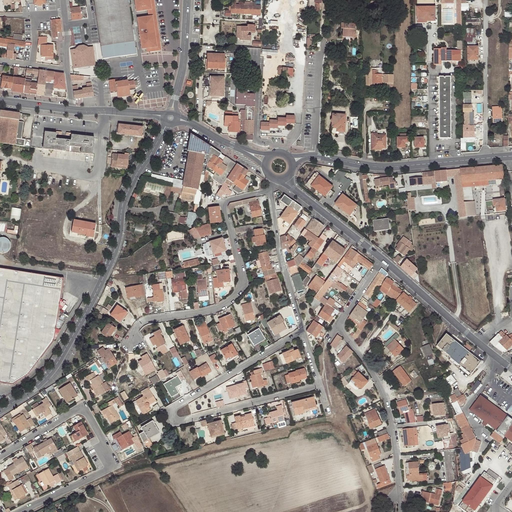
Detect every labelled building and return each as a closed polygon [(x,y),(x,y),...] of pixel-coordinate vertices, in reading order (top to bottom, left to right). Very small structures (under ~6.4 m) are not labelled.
[(128,0),(94,0),(101,47),(134,42),(128,0)] [(134,0),(136,12),(148,10),(152,9),(150,0),(134,0)] [(150,0),(152,9),(148,10),(149,16),(152,16),(157,47),(146,49),(147,52),(161,50),(154,0),(150,0)] [(315,0),(311,0),(309,0),(309,12),(319,12),(319,3),(315,3),(315,0)] [(467,0),(456,0),(458,25),(463,24),(463,10),(468,10),(467,0)] [(252,15),(260,16),(261,6),(255,5),(255,3),(252,2),(252,1),(251,1),(251,2),(244,2),(244,5),(236,4),(236,1),(232,1),(232,4),(231,4),(231,6),(229,6),(229,10),(225,10),(225,16),(231,16),(231,13),(252,14),(252,15)] [(80,7),(70,8),(71,16),(72,20),(82,19),(80,7)] [(434,7),(417,7),(417,23),(427,23),(427,21),(435,21),(435,16),(434,7)] [(146,49),(157,47),(152,16),(149,16),(137,18),(142,49),(146,49)] [(51,20),(53,37),(58,37),(57,32),(62,32),(61,19),(51,20)] [(355,24),(341,23),(341,28),(343,28),(343,37),(356,38),(356,35),(354,35),(355,24)] [(237,38),(240,38),(243,38),(243,40),(251,40),(251,35),(248,35),(248,31),(255,32),(255,25),(247,25),(247,27),(237,26),(237,38)] [(476,33),(466,33),(466,42),(468,42),(476,42),(476,33)] [(38,38),(37,45),(41,45),(41,57),(46,57),(53,57),(53,45),(47,45),(47,36),(38,36),(38,38)] [(2,38),(0,38),(0,45),(8,47),(8,39),(4,39),(2,38)] [(23,61),(25,42),(22,41),(8,39),(8,47),(7,50),(7,51),(6,58),(13,59),(14,45),(21,46),(19,60),(23,61)] [(71,49),(73,60),(88,59),(86,45),(80,45),(80,48),(71,49)] [(476,46),(468,46),(468,61),(468,64),(479,64),(479,46),(476,46)] [(442,48),(442,49),(442,61),(461,61),(461,50),(447,50),(447,48),(442,48)] [(225,54),(207,54),(207,68),(225,69),(225,54)] [(108,79),(110,93),(117,92),(118,97),(130,96),(129,90),(136,90),(134,80),(128,81),(120,82),(119,77),(122,76),(123,77),(133,76),(131,60),(113,63),(112,61),(107,62),(108,64),(106,64),(108,79)] [(4,72),(3,65),(0,64),(0,88),(1,89),(1,87),(12,89),(13,77),(2,76),(2,77),(0,77),(0,76),(0,72),(1,72),(4,72)] [(371,65),(367,65),(367,68),(365,68),(366,88),(372,88),(372,83),(383,83),(393,83),(394,74),(383,75),(383,74),(378,74),(378,70),(377,70),(372,70),(373,68),(371,68),(371,65)] [(77,67),(73,67),(74,75),(80,76),(91,77),(90,72),(78,72),(78,70),(82,71),(82,70),(81,67),(81,66),(77,67)] [(279,67),(278,75),(292,76),(292,68),(279,67)] [(47,71),(39,70),(39,75),(38,80),(38,84),(37,94),(44,95),(47,71)] [(161,70),(144,72),(148,99),(164,97),(161,70)] [(55,72),(47,71),(44,95),(52,96),(53,91),(53,88),(55,72)] [(64,73),(55,72),(53,88),(66,89),(64,73)] [(25,79),(13,77),(12,89),(12,91),(24,93),(25,79)] [(26,77),(25,79),(24,93),(30,94),(32,83),(32,79),(32,78),(26,77)] [(224,77),(211,77),(210,96),(224,96),(224,77)] [(451,77),(440,77),(440,139),(452,138),(451,77)] [(75,99),(94,96),(92,87),(82,88),(83,90),(78,91),(78,85),(73,86),(75,99)] [(246,110),(254,110),(254,107),(254,106),(255,94),(249,94),(247,94),(247,90),(248,91),(248,86),(237,86),(236,104),(246,105),(246,110)] [(502,106),(493,107),(493,123),(503,122),(502,106)] [(19,113),(0,110),(0,143),(24,147),(25,139),(21,139),(23,122),(18,122),(19,113)] [(241,127),(241,130),(245,131),(245,135),(253,136),(254,110),(246,110),(241,110),(239,113),(241,116),(241,127)] [(332,128),(337,128),(336,131),(345,132),(346,114),(344,115),(344,112),(333,111),(332,128)] [(225,112),(225,123),(229,123),(229,126),(229,132),(239,132),(240,122),(238,122),(239,116),(233,116),(233,112),(225,112)] [(474,126),(474,112),(472,112),(465,112),(465,125),(463,125),(463,126),(474,126)] [(295,116),(286,115),(286,118),(278,118),(278,120),(269,120),(269,122),(261,122),(261,130),(269,130),(269,128),(278,128),(278,126),(286,126),(286,123),(295,124),(295,116)] [(141,136),(142,127),(119,125),(118,133),(141,136)] [(474,126),(463,126),(463,138),(475,138),(475,126),(474,126)] [(92,154),(93,137),(71,135),(70,140),(55,139),(56,133),(44,132),(42,149),(65,151),(66,146),(81,148),(80,153),(92,154)] [(372,133),(372,143),(374,143),(374,148),(382,148),(386,148),(386,135),(383,135),(377,135),(377,133),(372,133)] [(407,133),(400,134),(400,137),(397,137),(397,148),(405,148),(405,142),(408,142),(408,137),(407,137),(407,133)] [(208,154),(210,146),(192,135),(189,151),(203,154),(208,154)] [(424,137),(415,138),(415,147),(424,147),(424,137)] [(213,175),(224,160),(218,156),(221,153),(210,146),(208,154),(204,175),(204,177),(208,178),(208,175),(209,172),(213,175)] [(202,187),(203,182),(204,177),(204,175),(200,174),(203,154),(189,151),(181,198),(194,201),(194,203),(199,204),(202,187)] [(127,166),(128,154),(124,153),(124,155),(113,154),(111,167),(116,167),(117,165),(127,166)] [(204,175),(208,154),(203,154),(200,174),(204,175)] [(227,179),(236,163),(226,157),(224,160),(213,175),(212,177),(214,180),(222,185),(227,179)] [(239,173),(242,167),(236,163),(227,179),(232,183),(239,173)] [(503,171),(503,165),(500,165),(494,166),(482,167),(472,168),(466,168),(460,169),(462,188),(489,185),(488,180),(504,179),(503,171)] [(244,176),(248,171),(242,167),(239,173),(244,176)] [(433,172),(422,172),(423,180),(428,180),(435,179),(435,183),(448,182),(447,176),(451,176),(451,170),(446,170),(433,172)] [(347,173),(339,171),(335,176),(333,175),(331,177),(336,181),(337,180),(340,183),(340,182),(344,184),(341,188),(345,192),(353,181),(349,178),(348,179),(344,177),(347,173)] [(243,178),(244,176),(239,173),(232,183),(231,185),(233,186),(234,184),(236,185),(233,189),(238,193),(241,192),(242,189),(243,189),(248,181),(243,178)] [(318,175),(316,173),(315,173),(307,183),(325,197),(330,190),(333,186),(318,175)] [(386,175),(379,175),(380,179),(374,179),(375,186),(389,184),(389,189),(396,189),(395,182),(394,181),(394,180),(393,180),(392,179),(391,177),(388,178),(388,176),(387,176),(387,175),(386,175)] [(229,195),(232,191),(228,189),(229,188),(227,187),(228,185),(230,186),(231,185),(232,183),(227,179),(222,185),(217,194),(221,197),(223,194),(224,195),(225,193),(229,195)] [(416,197),(412,197),(412,192),(408,192),(409,210),(416,209),(416,197)] [(302,207),(284,194),(280,201),(288,207),(280,217),(290,224),(302,207)] [(335,204),(344,211),(345,209),(351,214),(354,210),(357,206),(343,194),(335,204)] [(256,197),(234,202),(235,206),(249,203),(252,217),(261,215),(258,200),(256,201),(256,197)] [(509,209),(507,198),(493,200),(494,206),(496,206),(497,211),(509,209)] [(465,208),(466,217),(476,216),(474,201),(464,202),(465,205),(465,208)] [(219,206),(208,207),(209,221),(213,221),(213,223),(219,222),(219,217),(220,217),(219,206)] [(21,220),(22,208),(12,207),(11,220),(21,220)] [(345,209),(344,211),(343,212),(351,218),(356,212),(354,210),(351,214),(345,209)] [(188,218),(177,216),(176,222),(194,226),(196,213),(189,212),(188,218)] [(308,218),(302,214),(293,226),(299,230),(308,218)] [(305,228),(301,234),(304,236),(304,235),(311,240),(310,241),(308,245),(312,247),(319,238),(316,237),(324,226),(314,218),(306,229),(305,228)] [(373,221),(375,231),(384,230),(384,228),(389,227),(388,219),(373,221)] [(93,237),(95,224),(73,220),(71,232),(86,235),(85,236),(93,237)] [(210,223),(195,228),(200,237),(204,236),(211,234),(210,223)] [(263,228),(262,223),(251,226),(251,230),(253,230),(255,240),(253,241),(254,244),(261,243),(261,244),(266,243),(264,235),(263,235),(262,228),(263,228)] [(16,234),(18,226),(15,226),(14,230),(7,229),(7,233),(16,234)] [(255,240),(253,230),(251,230),(250,230),(253,247),(266,245),(266,243),(261,244),(261,243),(254,244),(253,241),(255,240)] [(304,258),(299,266),(309,273),(312,269),(305,264),(309,258),(311,259),(324,241),(322,239),(323,238),(324,238),(325,236),(324,235),(324,233),(323,232),(319,238),(312,247),(304,258)] [(289,239),(287,241),(289,247),(296,241),(291,237),(288,234),(286,236),(289,239)] [(285,235),(280,237),(282,250),(286,249),(287,252),(291,251),(290,249),(289,247),(287,241),(285,235)] [(409,248),(411,244),(412,243),(403,236),(396,246),(398,246),(395,249),(404,256),(409,250),(410,249),(409,248)] [(1,238),(0,237),(0,252),(0,253),(3,253),(5,252),(7,251),(9,249),(10,246),(10,244),(9,241),(7,239),(6,238),(3,237),(1,238)] [(220,250),(225,248),(222,237),(209,241),(213,254),(214,254),(215,257),(222,254),(221,252),(220,250)] [(345,249),(332,240),(316,262),(321,266),(328,257),(336,262),(345,249)] [(373,264),(350,248),(337,265),(340,267),(344,261),(346,259),(355,265),(358,261),(362,264),(362,263),(370,268),(373,264)] [(266,249),(256,250),(264,277),(275,273),(274,268),(271,269),(266,249)] [(300,255),(294,261),(296,266),(297,268),(299,266),(304,258),(300,255)] [(398,255),(395,259),(394,260),(397,263),(402,258),(398,255)] [(181,269),(199,264),(198,258),(183,262),(184,266),(181,267),(181,269)] [(353,268),(355,265),(346,259),(344,261),(353,268)] [(415,280),(419,284),(417,269),(407,259),(400,267),(403,269),(406,272),(411,277),(415,280)] [(286,263),(288,268),(296,266),(294,261),(294,260),(286,263)] [(220,263),(213,265),(211,266),(211,271),(216,270),(218,283),(230,282),(228,269),(221,270),(220,263)] [(337,265),(327,278),(344,290),(345,288),(337,282),(342,275),(340,273),(343,270),(340,267),(337,265)] [(296,266),(288,268),(291,277),(299,274),(297,268),(296,266)] [(54,340),(63,278),(0,268),(0,382),(8,383),(12,384),(28,374),(54,340)] [(178,293),(179,297),(182,297),(182,299),(187,298),(184,272),(175,274),(175,279),(171,279),(172,293),(178,293)] [(379,272),(365,294),(371,298),(386,276),(379,272)] [(275,273),(264,277),(269,294),(279,291),(278,289),(281,288),(277,273),(275,273)] [(291,277),(297,299),(306,293),(304,287),(302,282),(299,274),(291,277)] [(207,287),(206,278),(202,279),(201,275),(196,276),(198,296),(208,295),(207,291),(209,290),(208,287),(207,287)] [(302,282),(304,287),(310,279),(306,276),(302,282)] [(308,287),(316,293),(324,282),(316,276),(308,287)] [(386,294),(394,282),(387,277),(381,285),(382,286),(380,289),(386,294)] [(316,293),(313,297),(325,305),(326,303),(332,306),(335,301),(329,297),(326,302),(324,301),(325,299),(322,296),(330,286),(334,289),(335,287),(342,292),(344,290),(327,278),(324,282),(316,293)] [(399,285),(394,282),(386,294),(395,300),(396,300),(399,296),(403,291),(397,287),(399,285)] [(164,301),(162,289),(159,290),(158,284),(152,285),(153,297),(152,297),(152,298),(147,298),(147,302),(158,301),(164,301)] [(134,295),(135,296),(135,297),(144,295),(142,285),(125,288),(127,298),(130,297),(130,296),(134,295)] [(408,304),(413,308),(417,304),(412,300),(413,297),(410,295),(408,296),(404,292),(399,296),(404,300),(408,304)] [(399,296),(396,300),(400,304),(404,300),(399,296)] [(310,302),(313,311),(315,310),(318,305),(318,306),(319,304),(323,307),(318,315),(326,320),(330,315),(335,308),(332,306),(326,303),(325,305),(313,297),(310,302)] [(371,298),(369,301),(377,308),(381,301),(377,298),(375,301),(371,298)] [(255,318),(250,302),(241,305),(247,323),(251,322),(250,320),(255,318)] [(365,306),(359,302),(349,316),(359,323),(357,325),(359,326),(357,328),(352,337),(356,339),(367,322),(363,319),(368,313),(364,310),(363,309),(365,306)] [(408,304),(405,308),(409,312),(413,308),(408,304)] [(123,317),(126,312),(117,305),(110,315),(120,321),(123,317)] [(235,326),(230,314),(218,319),(220,323),(217,324),(219,330),(222,330),(223,333),(228,331),(227,329),(235,326)] [(281,320),(282,319),(280,315),(267,323),(274,335),(279,332),(278,330),(284,326),(283,323),(281,320)] [(359,323),(349,316),(348,318),(357,325),(359,323)] [(310,325),(306,331),(316,338),(317,338),(318,336),(319,335),(319,334),(318,333),(323,327),(317,322),(314,320),(313,321),(312,323),(310,322),(309,324),(310,325)] [(399,328),(397,326),(389,320),(387,323),(396,331),(399,328)] [(113,331),(115,328),(108,322),(101,333),(108,338),(110,335),(112,336),(115,332),(113,331)] [(214,344),(205,322),(196,326),(203,344),(206,343),(208,346),(214,344)] [(190,340),(182,325),(182,344),(190,340)] [(258,341),(264,338),(258,328),(247,335),(254,345),(258,343),(258,341)] [(152,333),(153,333),(154,336),(153,337),(149,339),(153,346),(155,345),(157,348),(158,348),(160,351),(160,350),(165,348),(166,348),(164,344),(165,343),(164,341),(165,340),(163,337),(162,338),(161,335),(162,334),(159,329),(152,333)] [(498,333),(490,342),(493,345),(494,343),(496,345),(499,342),(507,351),(511,345),(511,336),(510,339),(507,336),(506,335),(502,331),(499,334),(498,333)] [(396,333),(384,344),(395,357),(399,354),(400,355),(401,354),(400,352),(404,349),(395,339),(399,336),(396,333)] [(338,334),(330,345),(335,348),(342,337),(338,334)] [(447,334),(437,346),(450,356),(449,358),(449,359),(470,376),(482,362),(447,334)] [(226,347),(220,350),(228,363),(232,360),(231,358),(238,354),(232,343),(229,345),(228,343),(225,345),(226,347)] [(422,347),(426,356),(433,353),(429,344),(422,347)] [(353,352),(347,346),(337,356),(344,362),(353,352)] [(450,356),(437,346),(436,347),(449,358),(450,356)] [(117,362),(109,350),(106,352),(105,351),(103,348),(97,351),(101,357),(99,359),(101,363),(104,362),(108,368),(117,362)] [(297,349),(294,350),(290,352),(289,350),(281,353),(286,363),(301,357),(297,349)] [(147,353),(143,355),(145,358),(142,359),(138,362),(140,365),(141,364),(144,369),(142,369),(145,375),(155,369),(147,353)] [(215,354),(209,357),(212,363),(218,360),(215,354)] [(211,371),(206,363),(198,368),(197,367),(189,371),(194,379),(201,375),(202,377),(211,371)] [(393,371),(396,375),(403,370),(400,366),(393,371)] [(250,376),(251,381),(253,388),(257,387),(260,386),(260,387),(268,385),(266,379),(263,380),(260,373),(262,373),(260,368),(254,370),(254,371),(250,372),(251,375),(250,376)] [(299,378),(306,376),(305,368),(295,371),(288,373),(288,374),(285,375),(287,383),(291,382),(291,383),(300,381),(300,380),(299,378)] [(163,370),(162,369),(157,371),(158,372),(156,373),(157,374),(159,378),(165,374),(163,370)] [(179,369),(166,376),(166,377),(167,379),(175,373),(180,370),(179,369)] [(181,381),(185,379),(180,370),(175,373),(175,374),(170,378),(171,379),(163,384),(170,396),(178,391),(176,387),(174,385),(181,381)] [(351,379),(352,379),(355,382),(354,384),(356,386),(358,385),(362,389),(368,381),(358,372),(357,372),(354,370),(351,373),(354,376),(351,379)] [(403,370),(396,375),(399,378),(406,373),(403,370)] [(419,376),(414,370),(410,373),(415,378),(419,376)] [(90,380),(92,383),(94,388),(92,389),(97,397),(110,389),(106,381),(103,383),(99,375),(96,376),(93,372),(85,377),(88,381),(90,380)] [(409,377),(406,373),(399,378),(402,382),(409,377)] [(159,378),(157,374),(150,378),(153,384),(160,380),(159,378)] [(451,374),(446,378),(447,379),(448,382),(450,385),(456,381),(451,374)] [(349,384),(344,377),(339,380),(342,388),(349,384)] [(412,381),(409,377),(402,382),(405,386),(412,381)] [(477,379),(469,389),(474,392),(481,383),(477,379)] [(247,380),(227,387),(231,399),(251,392),(247,380)] [(58,390),(62,396),(65,395),(69,401),(78,396),(70,383),(58,390)] [(148,387),(141,391),(143,396),(135,401),(141,411),(144,410),(145,413),(150,410),(148,407),(149,405),(156,401),(148,387)] [(465,399),(463,395),(462,396),(458,390),(454,393),(454,394),(450,396),(450,397),(453,403),(451,404),(457,414),(463,412),(458,403),(465,399)] [(128,398),(124,391),(120,393),(124,400),(128,398)] [(496,429),(490,436),(500,444),(505,437),(511,441),(511,419),(481,396),(470,410),(496,429)] [(313,406),(316,405),(314,397),(291,402),(295,415),(304,413),(304,412),(304,411),(304,410),(303,408),(307,407),(308,409),(313,408),(313,406)] [(46,406),(50,404),(46,398),(41,401),(43,403),(33,409),(37,416),(42,413),(43,412),(46,416),(51,413),(48,408),(46,406)] [(101,411),(103,415),(105,415),(107,417),(110,423),(120,418),(115,410),(118,408),(117,406),(118,406),(114,399),(107,403),(109,406),(101,411)] [(407,423),(416,422),(412,409),(411,409),(410,407),(408,407),(406,399),(397,402),(400,414),(404,413),(407,423)] [(444,403),(433,404),(434,416),(445,415),(444,403)] [(282,413),(284,413),(282,405),(276,407),(277,410),(269,412),(269,414),(266,415),(267,418),(264,419),(266,425),(277,422),(284,419),(283,416),(282,413)] [(366,416),(369,423),(369,424),(371,428),(382,424),(375,409),(365,414),(366,416)] [(463,412),(454,415),(461,429),(470,426),(463,412)] [(242,426),(254,423),(251,413),(244,415),(245,416),(240,417),(239,416),(234,417),(237,429),(243,428),(242,426)] [(34,424),(30,418),(26,420),(23,415),(21,416),(20,414),(10,420),(11,421),(13,420),(20,432),(29,426),(30,427),(34,424)] [(209,424),(208,419),(201,421),(202,426),(208,424),(211,437),(224,434),(220,421),(209,424)] [(139,434),(145,448),(152,445),(149,438),(148,437),(155,432),(158,430),(152,421),(141,427),(143,432),(139,434)] [(88,435),(80,422),(73,427),(76,433),(69,437),(72,443),(88,435)] [(450,432),(450,431),(452,430),(451,427),(449,428),(448,425),(440,427),(443,440),(450,439),(449,435),(454,434),(453,431),(450,432)] [(62,426),(58,429),(61,436),(66,433),(62,426)] [(475,438),(470,426),(461,429),(463,433),(461,434),(463,439),(460,440),(462,444),(475,438)] [(408,446),(411,446),(418,445),(417,435),(414,435),(413,428),(402,429),(403,437),(401,437),(402,443),(404,442),(404,446),(408,446)] [(159,432),(158,430),(155,432),(148,437),(149,438),(159,432)] [(131,438),(132,438),(128,431),(122,435),(120,431),(112,436),(114,440),(115,439),(117,438),(120,444),(119,445),(122,450),(134,443),(131,438)] [(389,439),(387,433),(380,436),(382,442),(389,439)] [(454,434),(449,435),(450,439),(443,440),(440,441),(442,448),(445,447),(445,450),(451,449),(460,448),(459,433),(454,434)] [(51,438),(47,440),(43,442),(33,448),(39,458),(42,456),(42,455),(47,452),(56,448),(51,438)] [(381,454),(375,438),(364,442),(372,462),(380,459),(378,455),(381,454)] [(462,444),(461,445),(462,448),(465,453),(469,451),(472,450),(477,452),(481,441),(475,438),(462,444)] [(77,447),(68,451),(64,454),(66,458),(70,456),(78,471),(88,466),(77,447)] [(469,451),(465,453),(462,448),(457,450),(459,456),(461,472),(471,468),(469,451)] [(27,466),(22,457),(13,462),(13,464),(7,467),(8,468),(3,471),(8,481),(13,478),(12,476),(19,472),(18,471),(27,466)] [(407,480),(411,479),(421,479),(421,481),(427,480),(427,473),(419,474),(418,462),(406,463),(407,480)] [(382,467),(381,463),(374,466),(381,483),(382,483),(383,486),(391,483),(390,480),(384,466),(382,467)] [(61,480),(58,474),(53,477),(48,468),(38,474),(45,486),(47,484),(49,487),(56,483),(61,480)] [(459,506),(467,511),(473,511),(497,480),(484,471),(459,506)] [(20,485),(17,480),(7,485),(12,494),(14,493),(14,495),(16,499),(18,498),(23,495),(25,494),(20,485)] [(435,494),(424,491),(423,496),(422,501),(438,505),(442,490),(436,488),(435,494)]
